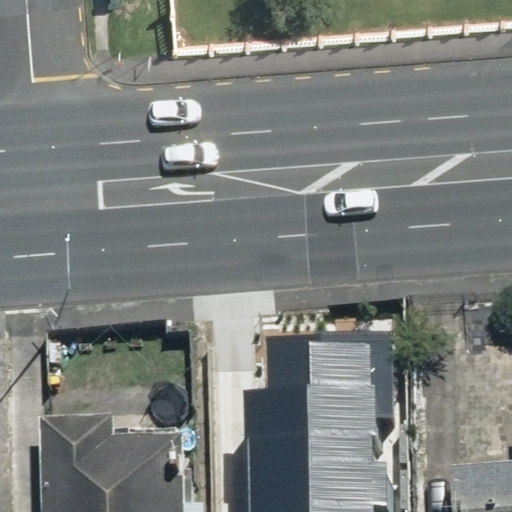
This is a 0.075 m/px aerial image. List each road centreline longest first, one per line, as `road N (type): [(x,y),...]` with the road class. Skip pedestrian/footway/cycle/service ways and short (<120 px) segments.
road 1 (primary): [(47,187),(209,172),(298,180),(511,164)]
road 2 (residential): [(30,0),(47,187)]
